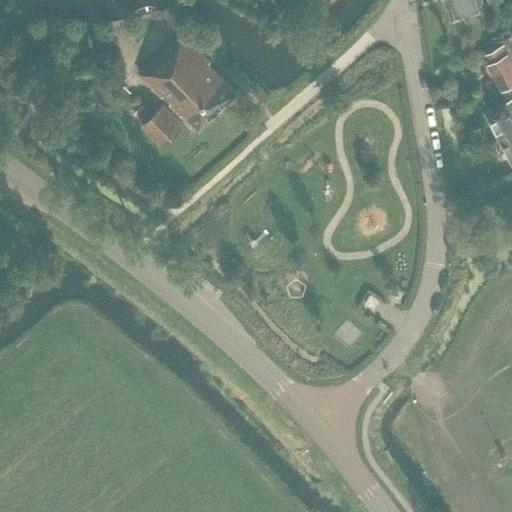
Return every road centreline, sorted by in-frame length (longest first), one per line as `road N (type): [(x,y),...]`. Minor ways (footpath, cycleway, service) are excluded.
road 1 (secondary): [(319,423),(176,294),(0,162)]
road 2 (tertiary): [(319,423),(414,324),(430,284),(437,216)]
road 3 (tertiary): [(437,216),(405,0)]
